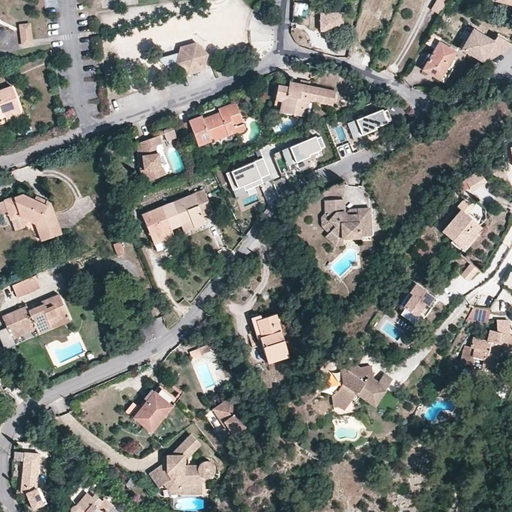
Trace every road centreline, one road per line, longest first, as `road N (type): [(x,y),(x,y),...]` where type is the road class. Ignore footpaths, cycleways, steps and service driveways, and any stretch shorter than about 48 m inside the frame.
road 1 (residential): [(5,494),(3,456),(25,410),(177,335),(295,189),(378,150),(432,113)]
road 2 (residential): [(280,51),(274,61),(193,95),(0,163)]
road 3 (unknown): [(167,340),(146,291),(124,266),(4,311)]
road 4 (residential): [(280,51),(369,76),(432,113)]
